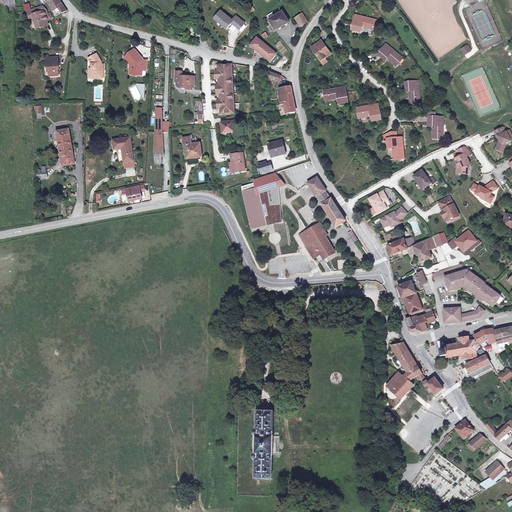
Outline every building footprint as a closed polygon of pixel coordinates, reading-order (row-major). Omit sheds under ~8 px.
[(15,0),(3,0),(6,7),(9,6),(10,10),(16,8),(15,0)] [(59,0),(49,0),(47,2),(52,10),(59,7),(62,12),(67,11),(59,0)] [(31,10),(28,11),(29,14),(28,14),(29,18),(30,18),(30,19),(34,18),(36,24),(44,22),(43,16),(48,14),(47,10),(43,6),(31,10)] [(231,23),(239,30),(244,24),(236,17),(233,21),(221,12),(215,19),(227,29),(231,23)] [(283,12),(269,20),(276,31),(290,22),(283,12)] [(300,27),(308,22),(302,14),(295,18),(300,27)] [(374,20),(356,15),(352,30),(360,32),(362,25),(364,25),(364,27),(374,30),(375,25),(373,25),(374,20)] [(257,38),(250,46),(269,61),(276,54),(257,38)] [(325,59),(331,54),(321,41),(312,48),(322,61),(324,64),(328,62),(325,59)] [(401,57),(386,45),(378,54),(385,60),(388,56),(390,58),(389,59),(396,66),(399,62),(398,61),(401,57)] [(461,49),(464,54),(470,50),(467,46),(461,49)] [(138,58),(140,57),(140,56),(140,55),(139,54),(138,54),(138,55),(136,53),(128,53),(128,61),(132,65),(132,68),(131,68),(130,74),(135,75),(136,73),(138,75),(146,75),(147,60),(140,60),(138,58)] [(91,73),(91,78),(103,78),(103,68),(102,68),(102,64),(102,62),(97,54),(89,59),(92,64),(92,69),(93,69),(93,73),(91,73)] [(47,58),(48,68),(49,68),(49,71),(50,76),(59,76),(58,69),(59,69),(58,57),(47,58)] [(232,71),(232,65),(218,65),(218,71),(216,71),(216,80),(219,79),(219,91),(217,91),(217,95),(220,95),(220,101),(217,101),(218,109),(220,109),(221,115),(234,114),(234,108),(232,108),(231,100),(234,100),(233,94),(231,94),(231,90),(233,90),(233,78),(230,78),(230,71),(232,71)] [(184,77),(184,78),(182,78),(182,77),(182,72),(176,72),(176,82),(177,82),(177,86),(179,87),(184,88),(186,89),(191,90),(191,85),(191,82),(190,82),(190,78),(187,78),(187,77),(186,77),(186,76),(185,76),(185,77),(184,77)] [(270,72),(268,77),(279,81),(280,81),(281,78),(285,80),(286,78),(283,76),(282,76),(270,72)] [(420,101),(418,82),(406,83),(406,91),(412,91),(412,93),(410,93),(411,103),(416,103),(416,101),(420,101)] [(291,87),(283,89),(284,94),(279,95),(280,98),(280,99),(281,105),(284,104),(294,102),(293,96),(291,87)] [(347,102),(345,87),(324,91),(326,101),(336,99),(335,97),(338,96),(339,103),(347,102)] [(294,102),(284,104),(285,106),(286,114),(296,112),(295,107),(294,102)] [(381,119),(378,105),(359,108),(360,113),(358,113),(359,118),(369,116),(369,117),(371,116),(372,121),(381,119)] [(163,117),(157,117),(154,154),(156,154),(162,154),(162,150),(164,150),(163,117)] [(435,117),(429,117),(428,126),(436,126),(436,128),(434,128),(433,138),(438,138),(438,137),(443,137),(443,118),(435,117)] [(227,122),(222,123),(223,134),(235,132),(234,121),(227,122)] [(506,133),(503,127),(495,131),(497,137),(498,136),(500,140),(498,147),(504,150),(507,143),(511,141),(509,137),(511,136),(510,131),(506,133)] [(75,163),(69,130),(57,132),(63,165),(75,163)] [(130,137),(113,140),(114,149),(117,148),(123,147),(124,150),(122,151),(123,152),(124,161),(133,159),(130,137)] [(184,138),(187,157),(196,156),(196,157),(202,157),(200,143),(197,144),(192,144),(191,140),(190,137),(184,138)] [(396,149),(394,150),(395,159),(400,159),(399,157),(404,157),(402,138),(398,138),(387,139),(388,148),(395,147),(396,149)] [(269,145),(272,157),(285,154),(282,142),(269,145)] [(460,173),(467,174),(468,168),(467,166),(470,165),(466,157),(471,155),(468,149),(467,149),(466,148),(464,147),(459,150),(462,156),(455,159),(458,166),(460,169),(460,173)] [(245,171),(243,153),(231,155),(232,162),(233,162),(234,171),(240,170),(240,171),(245,171)] [(297,173),(312,167),(309,161),(295,167),(297,173)] [(258,165),(261,174),(272,170),(270,164),(267,165),(266,162),(258,165)] [(37,177),(46,177),(46,167),(37,167),(37,177)] [(429,180),(422,171),(414,177),(423,189),(431,183),(429,180)] [(257,183),(242,187),(249,214),(252,213),(254,220),(265,217),(273,218),(272,224),(274,224),(274,225),(283,223),(280,205),(271,207),(268,192),(285,186),(276,174),(257,181),(257,183)] [(318,177),(308,184),(317,197),(326,191),(318,177)] [(480,187),(474,184),(471,191),(476,194),(475,196),(481,199),(486,201),(487,200),(490,202),(492,198),(489,196),(490,193),(498,188),(493,181),(486,187),(485,189),(480,186),(480,187)] [(133,187),(127,189),(128,194),(129,200),(142,198),(141,192),(145,191),(144,185),(133,187)] [(326,191),(317,197),(322,205),(331,199),(326,191)] [(383,202),(388,199),(383,191),(370,199),(374,207),(378,213),(378,214),(387,208),(383,202)] [(455,218),(460,216),(450,197),(439,203),(442,210),(444,210),(444,212),(441,213),(444,218),(448,216),(449,218),(453,216),(455,218)] [(332,199),(331,199),(322,205),(337,227),(346,221),(332,199)] [(408,214),(402,207),(395,213),(395,212),(381,220),(384,225),(389,222),(391,224),(392,227),(400,223),(399,221),(408,214)] [(320,223),(307,231),(300,235),(311,254),(313,253),(319,250),(321,254),(322,256),(325,255),(327,258),(335,253),(325,237),(328,235),(320,223)] [(353,231),(349,233),(354,241),(358,239),(353,231)] [(448,244),(453,251),(459,246),(464,252),(468,248),(472,245),(474,247),(479,244),(477,242),(469,231),(458,240),(456,238),(448,244)] [(448,243),(447,240),(444,233),(432,237),(436,247),(448,243)] [(436,247),(432,237),(425,240),(416,244),(415,245),(416,247),(426,243),(429,250),(436,247)] [(413,246),(415,245),(412,238),(405,241),(408,248),(413,246)] [(408,249),(408,248),(405,241),(404,239),(388,246),(392,256),(408,249)] [(479,240),(477,242),(479,244),(474,247),(472,245),(468,248),(471,251),(481,243),(479,240)] [(420,262),(432,258),(429,250),(426,243),(416,247),(415,245),(413,246),(417,254),(420,262)] [(289,246),(284,247),(285,255),(298,253),(298,248),(289,249),(289,246)] [(417,254),(413,246),(408,248),(408,249),(410,256),(417,254)] [(321,254),(316,257),(319,263),(324,259),(322,256),(321,254)] [(493,307),(501,296),(485,284),(486,283),(460,264),(433,274),(435,281),(445,277),(450,291),(465,287),(468,289),(469,288),(474,291),(472,292),(476,295),(477,295),(493,307)] [(421,272),(420,273),(417,274),(422,285),(426,284),(421,272)] [(412,281),(398,286),(402,298),(404,298),(416,293),(412,281)] [(422,310),(416,293),(404,298),(404,299),(410,314),(422,310)] [(461,315),(462,322),(473,319),(481,318),(485,311),(479,307),(476,311),(461,315)] [(445,323),(462,322),(461,315),(461,308),(444,309),(445,323)] [(435,320),(432,312),(424,315),(427,323),(435,320)] [(427,323),(424,315),(418,318),(419,325),(425,323),(426,323),(427,323)] [(414,326),(411,318),(411,317),(406,319),(409,328),(414,326)] [(428,330),(426,323),(425,323),(419,325),(421,332),(428,330)] [(414,326),(409,328),(410,331),(411,332),(417,333),(421,332),(419,325),(414,326)] [(501,329),(505,342),(511,340),(511,329),(511,327),(510,327),(501,329)] [(501,329),(494,331),(494,329),(485,330),(489,340),(489,343),(490,344),(495,343),(497,342),(497,344),(505,342),(501,329)] [(474,336),(480,345),(486,341),(488,344),(489,343),(489,340),(485,330),(474,336)] [(476,341),(474,336),(469,337),(459,339),(460,343),(445,346),(446,348),(440,349),(441,357),(447,356),(447,358),(462,355),(463,360),(478,358),(477,353),(477,351),(478,351),(479,350),(479,348),(480,347),(480,346),(479,345),(477,342),(475,342),(475,341),(476,341)] [(404,343),(392,346),(396,353),(408,372),(404,377),(410,382),(410,381),(412,379),(417,377),(422,373),(404,343)] [(491,363),(486,355),(466,365),(470,374),(474,372),(478,370),(480,373),(493,367),(491,363)] [(392,391),(404,377),(399,371),(386,386),(392,391)] [(435,378),(428,383),(427,380),(422,373),(417,377),(418,379),(420,378),(427,387),(428,386),(429,387),(426,389),(430,394),(434,391),(436,395),(444,389),(437,380),(435,378)] [(410,382),(404,377),(392,391),(397,396),(402,400),(414,385),(410,381),(410,382)] [(274,436),(274,411),(257,411),(256,479),(273,479),(273,455),(279,455),(280,436),(274,436)] [(455,428),(464,439),(474,430),(465,420),(455,428)] [(507,424),(495,436),(500,441),(511,428),(511,421),(507,424)] [(491,430),(487,426),(486,426),(494,435),(497,432),(493,428),(491,430)] [(487,439),(481,434),(480,434),(474,440),(480,445),(487,439)] [(447,441),(444,439),(439,446),(442,448),(447,441)] [(480,445),(474,440),(467,445),(474,451),(480,445)] [(504,469),(497,462),(486,472),(491,477),(493,479),(504,469)] [(506,471),(504,469),(493,479),(496,482),(506,471)] [(491,477),(479,484),(486,490),(497,483),(496,482),(493,479),(491,477)]
